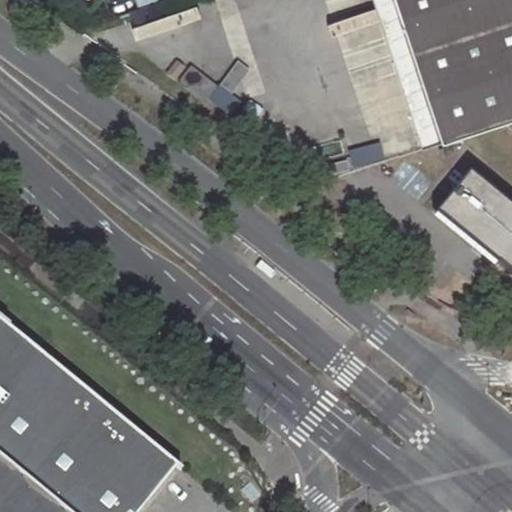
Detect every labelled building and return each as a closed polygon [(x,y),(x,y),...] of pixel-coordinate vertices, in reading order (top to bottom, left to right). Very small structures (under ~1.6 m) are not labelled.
[(439,142),(392,0),(373,0),(421,148),(439,142)] [(511,0),(392,0),(439,142),(505,120),(511,126),(511,0)] [(204,92),(233,116),(243,104),(213,81),(204,92)] [(433,212),(511,274),(511,210),(467,174),(433,212)] [(274,272),(261,262),(256,268),(269,278),(274,272)] [(141,511),(180,464),(0,316),(0,511),(141,511)]
